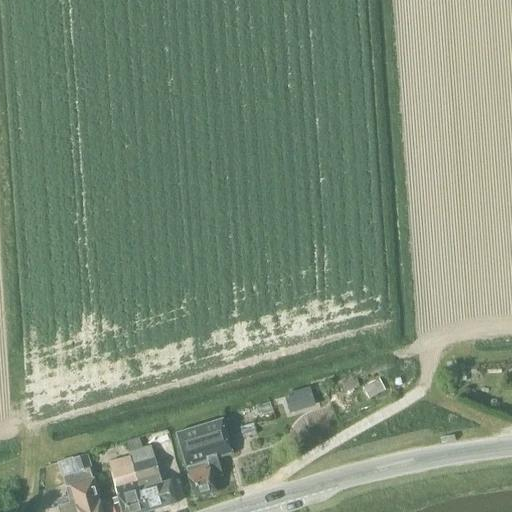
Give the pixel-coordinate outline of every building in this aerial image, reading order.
[(385,392),(379,380),(362,389),(369,401),(385,392)] [(290,416),(316,408),(310,390),(284,397),(290,416)] [(232,455),(223,422),(222,420),(175,434),(185,469),(194,499),(216,492),(212,480),(221,477),(216,460),(232,455)] [(161,484),(156,467),(150,447),(128,453),(129,457),(132,467),(145,511),(149,511),(168,507),(167,506),(176,503),(170,482),(161,484)] [(91,468),(87,455),(71,460),(75,473),(91,468)] [(111,473),(132,467),(129,457),(109,464),(111,473)] [(111,473),(110,473),(114,486),(113,486),(120,511),(145,511),(132,467),(111,473)] [(101,511),(89,470),(62,478),(67,497),(56,501),(59,511),(101,511)]
